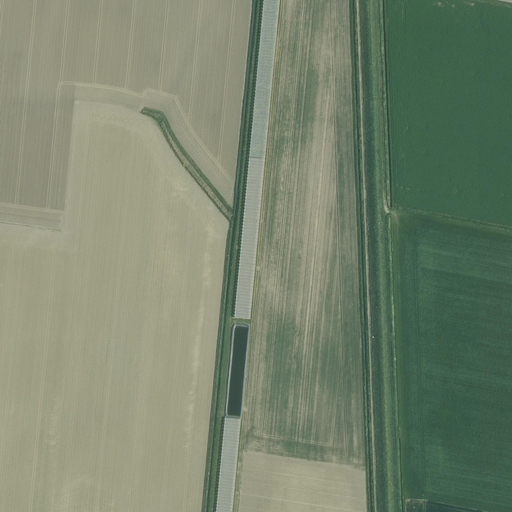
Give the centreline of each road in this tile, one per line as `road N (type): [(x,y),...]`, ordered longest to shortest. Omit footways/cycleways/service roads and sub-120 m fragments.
road 1 (track): [(211,511),(260,0)]
road 2 (track): [(356,0),(374,511)]
road 3 (track): [(385,209),(395,511)]
road 4 (track): [(391,213),(378,0)]
